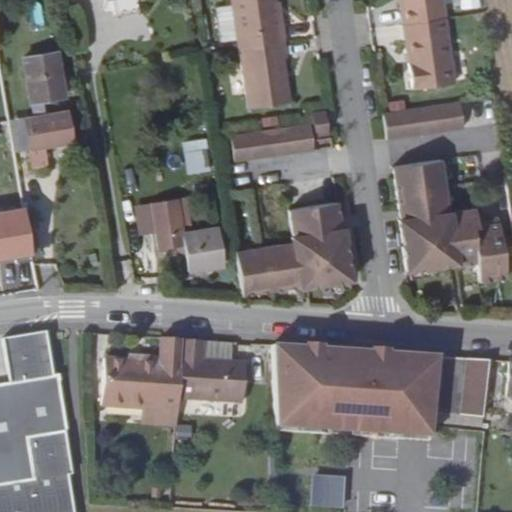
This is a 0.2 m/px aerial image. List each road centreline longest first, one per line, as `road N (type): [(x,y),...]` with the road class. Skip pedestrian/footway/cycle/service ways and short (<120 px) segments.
road 1 (unclassified): [(387,331),(0,312)]
road 2 (residential): [(387,331),(337,0)]
road 3 (unclassified): [(387,331),(511,339)]
